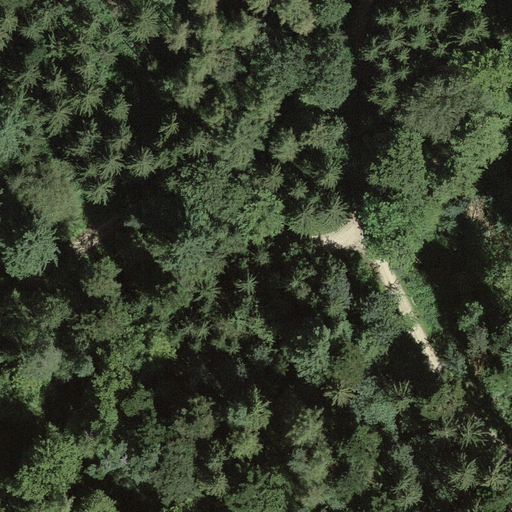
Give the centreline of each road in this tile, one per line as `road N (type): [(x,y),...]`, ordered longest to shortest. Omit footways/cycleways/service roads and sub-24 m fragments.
road 1 (track): [(369,0),(344,106),(365,241),(448,390),(511,449)]
road 2 (track): [(365,241),(318,249),(262,241),(189,200),(155,204),(0,302)]
